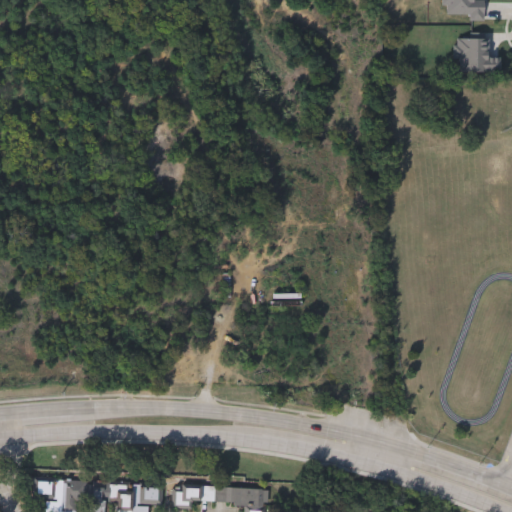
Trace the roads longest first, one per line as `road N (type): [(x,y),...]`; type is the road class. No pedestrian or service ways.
road 1 (tertiary): [(375,439),(229,412),(75,410)]
road 2 (tertiary): [(0,441),(103,432),(262,441)]
road 3 (tertiary): [(366,462),(504,511)]
road 4 (tertiary): [(511,489),(375,439)]
